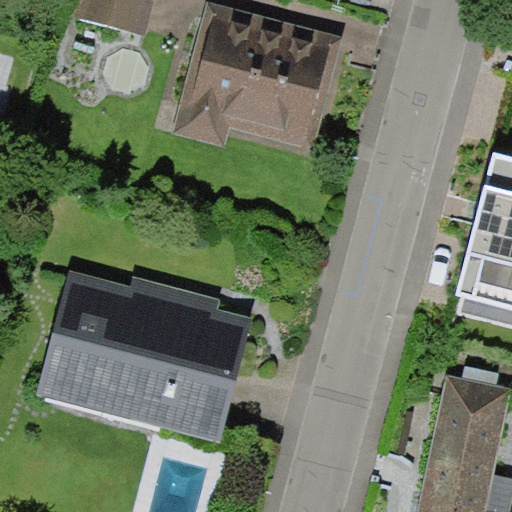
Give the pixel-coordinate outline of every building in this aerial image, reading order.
[(150,0),(72,0),(66,25),(140,44),(150,0)] [(329,37),(205,1),(164,140),(222,157),(231,127),(297,146),(329,37)] [(463,293),(511,305),(511,160),(496,156),(463,293)] [(243,312),(73,269),(37,411),(207,454),(243,312)] [(505,393),(443,380),(415,511),(501,511),(506,489),(486,485),(505,393)]
